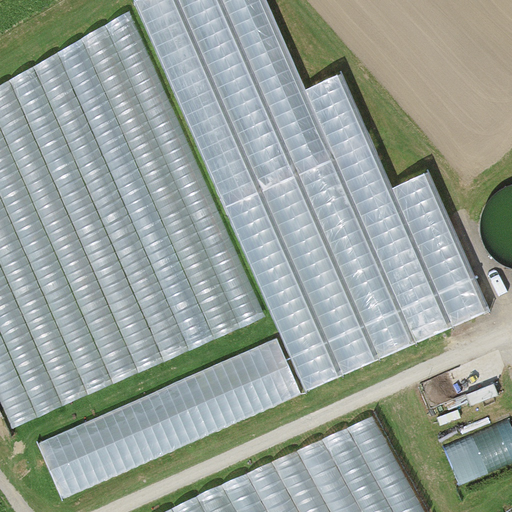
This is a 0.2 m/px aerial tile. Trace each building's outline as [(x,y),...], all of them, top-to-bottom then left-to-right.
[(133,0),(306,394),(494,312),(431,168),(393,185),(344,73),(306,90),(266,0),(133,0)] [(0,399),(12,426),(265,316),(136,20),(47,71),(62,106),(0,133),(0,399)] [(276,336),(35,444),(61,502),(302,394),(276,336)] [(421,511),(369,411),(175,511),(421,511)] [(511,416),(446,442),(462,483),(511,463),(511,416)]
